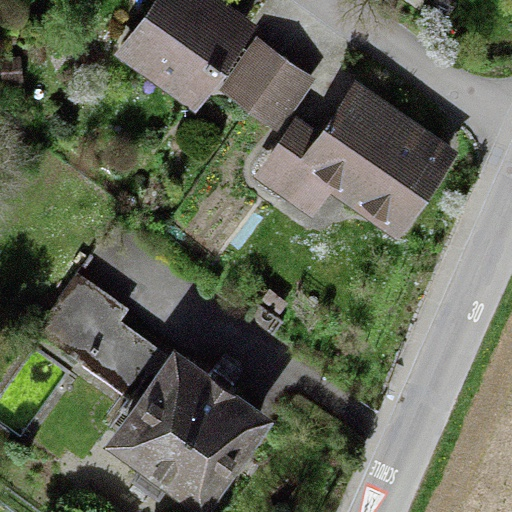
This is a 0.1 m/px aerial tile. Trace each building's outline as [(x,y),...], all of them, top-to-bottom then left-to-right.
[(252,21),(222,0),(143,0),(107,53),(189,110),(252,21)] [(285,56),(259,39),(230,86),(251,100),(285,56)] [(307,73),(285,56),(251,100),(274,117),(307,73)] [(461,157),(356,74),(292,156),(397,238),(461,157)] [(194,511),(219,511),(283,421),(71,274),(36,325),(143,399),(107,451),(194,511)]
